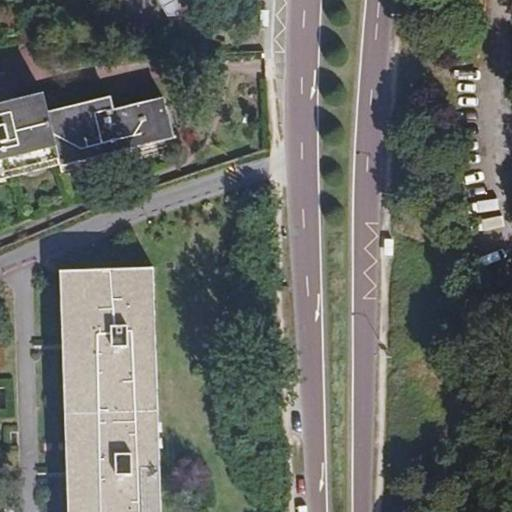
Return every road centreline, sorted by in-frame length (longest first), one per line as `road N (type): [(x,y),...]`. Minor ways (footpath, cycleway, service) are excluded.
road 1 (primary): [(358,511),(380,0)]
road 2 (primary): [(303,0),(301,161),(316,511)]
road 3 (track): [(511,249),(503,239),(491,0)]
